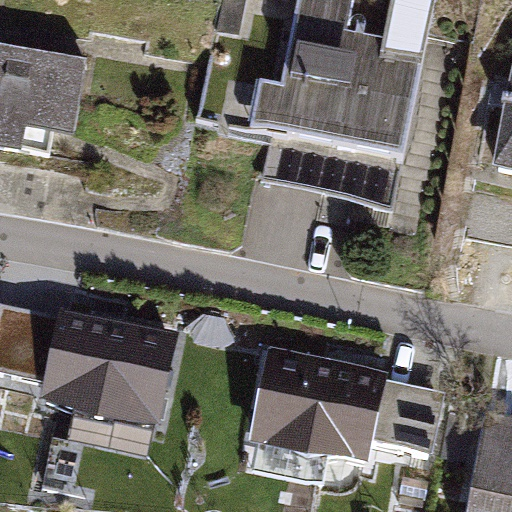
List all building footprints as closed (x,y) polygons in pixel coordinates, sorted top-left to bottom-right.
[(264,137),(254,186),(387,212),(430,0),(293,0),(276,84),(252,80),(242,132),(264,137)] [(511,32),(486,170),(511,174),(511,32)] [(83,59),(0,44),(0,151),(17,155),(21,129),(69,138),(83,59)] [(172,348),(6,316),(0,348),(0,376),(52,387),(49,404),(101,426),(157,425),(172,348)] [(378,374),(262,350),(236,475),(349,498),(360,444),(424,457),(437,394),(377,381),(378,374)] [(511,511),(511,415),(477,409),(458,511),(511,511)]
